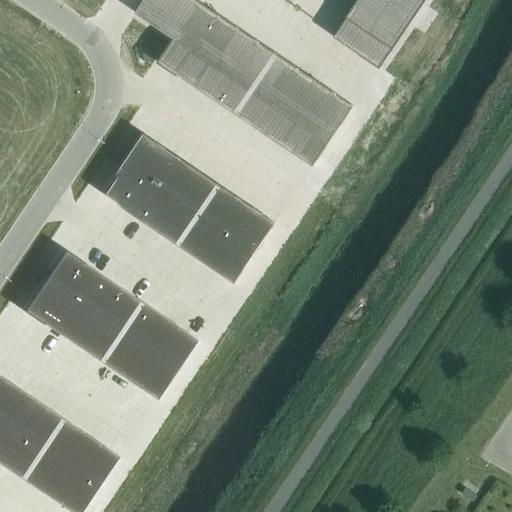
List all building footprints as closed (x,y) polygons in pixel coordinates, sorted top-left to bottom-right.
[(195,0),(142,0),(134,13),(173,38),(157,62),(312,166),(353,105),(195,0)] [(357,0),(333,36),(378,67),(423,0),(357,0)] [(143,134),(103,195),(234,283),(275,223),(143,134)] [(65,251),(24,312),(155,400),(196,340),(65,251)] [(0,377),(0,465),(69,511),(79,511),(117,456),(0,377)]
